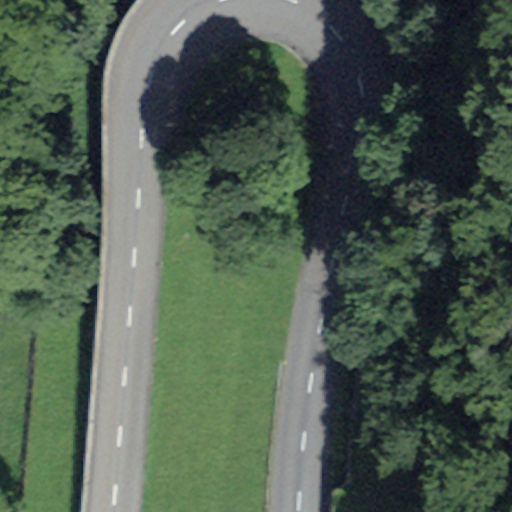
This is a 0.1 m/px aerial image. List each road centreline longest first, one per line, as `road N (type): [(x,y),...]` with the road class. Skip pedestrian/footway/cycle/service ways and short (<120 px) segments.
road 1 (unclassified): [(111,511),(146,94),(173,31),(218,0)]
road 2 (unclassified): [(304,0),(336,21),(354,50),(364,114),(311,382),(297,511)]
